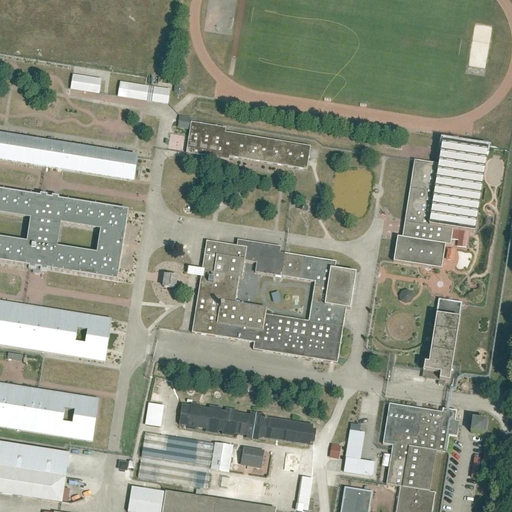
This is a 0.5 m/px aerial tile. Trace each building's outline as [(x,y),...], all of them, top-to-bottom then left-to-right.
[(99,79),(71,76),(69,90),(98,93),(99,79)] [(168,89),(118,83),(116,98),(166,104),(168,89)] [(176,86),(176,94),(185,94),(185,86),(176,86)] [(226,126),(188,120),(183,153),(226,160),(227,157),(307,170),(311,145),(225,131),(226,126)] [(138,158),(0,136),(0,163),(134,185),(138,158)] [(488,153),(441,145),(437,167),(427,230),(453,234),(474,237),(488,153)] [(437,167),(416,164),(404,241),(397,240),(393,264),(442,272),(446,249),(451,249),(453,234),(427,230),(437,167)] [(129,213),(0,192),(0,265),(117,284),(129,213)] [(207,243),(192,336),(253,346),(252,353),(338,367),(347,312),(351,312),(357,275),(335,272),(336,265),(280,256),(281,250),(238,244),(238,248),(207,243)] [(179,286),(179,275),(166,275),(166,286),(179,286)] [(402,303),(414,302),(414,292),(402,292),(402,303)] [(440,383),(450,385),(462,306),(439,302),(429,367),(426,367),(425,374),(441,376),(440,383)] [(112,322),(0,303),(0,348),(105,365),(112,322)] [(100,402),(0,386),(0,430),(93,445),(100,402)] [(149,404),(147,426),(163,427),(165,405),(149,404)] [(312,430),(313,426),(262,418),(262,416),(250,414),(250,417),(237,415),(238,412),(226,410),(225,413),(221,412),(221,409),(210,408),(209,410),(199,409),(199,406),(190,405),(190,407),(182,406),(179,426),(187,427),(187,429),(195,431),(195,428),(206,430),(205,433),(217,434),(218,432),(222,433),(221,436),(234,437),(234,434),(246,436),(246,439),(258,441),(258,438),(310,446),(310,442),(314,443),(315,431),(312,430)] [(433,511),(436,496),(431,495),(437,456),(447,457),(450,438),(458,440),(460,424),(456,423),(457,414),(444,412),(443,416),(389,407),(382,448),(394,449),(387,488),(401,490),(396,511),(433,511)] [(489,436),(492,421),(476,418),(473,433),(489,436)] [(352,424),(345,474),(374,478),(376,463),(362,461),(366,433),(360,432),(361,425),(352,424)] [(212,471),(227,473),(231,448),(146,434),(139,478),(209,490),(212,471)] [(0,445),(0,469),(66,480),(70,456),(0,445)] [(330,458),(339,460),(342,446),(333,445),(330,458)] [(261,469),(263,452),(244,449),(241,466),(261,469)] [(476,458),(472,479),(479,480),(482,459),(476,458)] [(0,511),(0,496),(62,507),(66,480),(0,469),(0,511)] [(298,511),(309,511),(313,479),(301,477),(298,511)] [(369,511),(372,493),(344,489),(340,511),(369,511)] [(161,511),(165,495),(132,490),(128,511),(161,511)] [(272,511),(165,495),(161,511),(272,511)]
